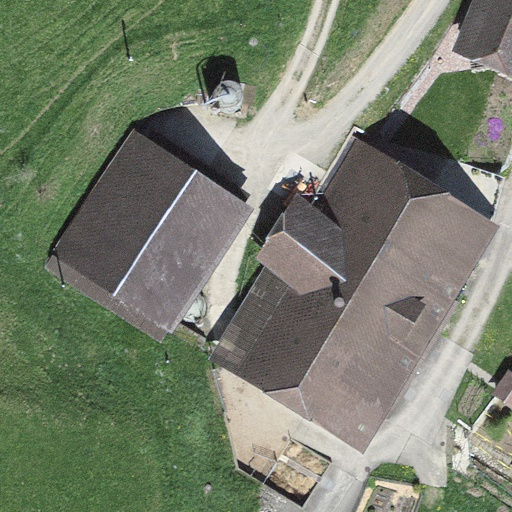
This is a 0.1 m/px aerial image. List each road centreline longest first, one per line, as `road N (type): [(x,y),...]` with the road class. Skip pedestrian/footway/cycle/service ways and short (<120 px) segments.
road 1 (track): [(446,0),(401,62),(315,148),(255,185),(303,79),(327,0)]
road 2 (track): [(511,238),(449,368)]
